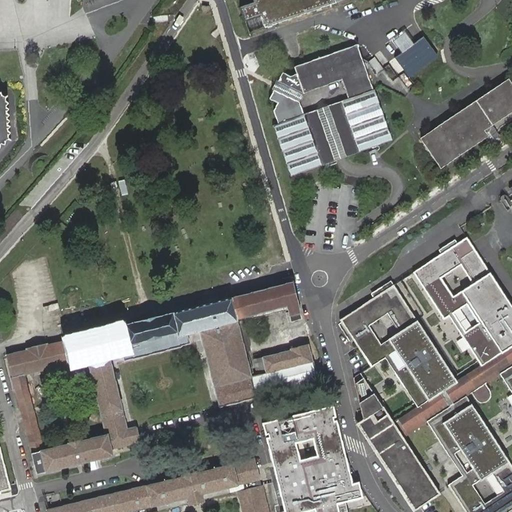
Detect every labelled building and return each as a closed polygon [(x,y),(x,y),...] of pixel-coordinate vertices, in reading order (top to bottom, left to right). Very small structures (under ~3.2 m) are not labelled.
[(261,15),(265,27),(342,0),(257,0),(256,1),(261,15)] [(261,15),(256,1),(240,6),(245,21),(261,15)] [(422,33),(393,55),(410,78),(439,56),(436,51),(422,33)] [(349,98),(367,149),(391,140),(357,44),(294,67),(297,73),(290,76),(282,72),(278,81),(279,82),(275,91),(274,90),(270,99),(278,103),(274,111),(278,124),(275,125),(293,175),(322,165),(304,114),(300,102),(304,93),(324,86),(327,80),(336,76),(342,79),(349,98)] [(370,60),(374,73),(377,72),(381,85),(397,80),(392,66),(381,69),(377,58),(370,60)] [(324,86),(342,79),(336,76),(327,80),(324,86)] [(492,124),(511,111),(511,84),(508,79),(481,97),(477,100),(441,125),(422,138),(441,167),(486,137),(488,135),(484,130),(492,124)] [(0,146),(0,147),(0,143),(5,143),(5,140),(12,139),(8,136),(11,132),(7,129),(10,125),(7,121),(10,119),(6,117),(9,113),(6,111),(9,107),(5,104),(8,101),(5,99),(8,94),(4,96),(1,94),(0,90),(0,146)] [(360,151),(367,149),(349,98),(342,101),(304,114),(322,165),(341,158),(360,151)] [(501,138),(492,124),(484,130),(488,135),(486,137),(491,145),(501,138)] [(511,185),(509,188),(510,189),(511,192),(499,200),(500,201),(505,198),(511,193),(511,307),(502,292),(504,292),(488,268),(487,269),(460,227),(439,240),(466,282),(448,293),(465,318),(482,306),(509,347),(456,381),(393,284),(340,319),(370,366),(384,357),(395,350),(405,364),(394,372),(417,407),(392,423),(398,432),(511,358),(511,185)] [(263,363),(255,364),(256,371),(255,371),(255,374),(251,375),(250,373),(245,352),(243,343),(243,340),(238,323),(241,322),(241,317),(287,305),(291,321),(302,318),(293,280),(292,277),(291,275),(283,277),(284,283),(171,311),(125,324),(66,338),(67,340),(48,344),(47,343),(43,344),(37,345),(26,348),(27,350),(6,355),(7,358),(12,377),(15,389),(20,408),(32,405),(24,375),(72,362),(87,358),(99,409),(104,428),(105,434),(43,450),(35,420),(24,423),(37,473),(37,474),(39,473),(49,471),(112,454),(111,448),(140,442),(136,426),(127,429),(109,353),(121,350),(124,360),(132,358),(132,359),(182,346),(181,345),(190,343),(188,334),(200,330),(219,406),(256,397),(255,393),(318,378),(313,360),(312,360),(308,344),(290,349),(290,350),(262,357),(263,363)] [(405,364),(395,350),(384,357),(394,372),(405,364)] [(511,358),(398,432),(400,434),(401,437),(426,421),(465,396),(471,392),(476,399),(478,401),(481,402),(484,402),(486,400),(489,398),(490,396),(490,393),(489,390),(485,383),(499,373),(511,364),(511,358)] [(511,364),(499,373),(511,393),(511,364)] [(398,432),(392,423),(360,372),(352,377),(362,418),(356,422),(376,451),(413,510),(430,499),(426,492),(434,487),(401,437),(400,434),(398,432)] [(508,511),(510,511),(511,509),(511,467),(465,396),(426,421),(449,457),(460,450),(472,469),(461,476),(448,485),(465,511),(508,511)] [(333,404),(260,421),(281,511),(348,511),(347,502),(363,498),(359,480),(352,482),(333,404)] [(32,405),(20,408),(24,423),(35,420),(32,405)] [(0,491),(10,489),(0,448),(0,491)] [(472,469),(460,450),(449,457),(461,476),(472,469)] [(260,494),(263,493),(260,479),(254,458),(46,509),(46,511),(154,511),(155,511),(151,511),(146,511),(145,507),(187,497),(188,504),(196,502),(204,500),(202,493),(244,483),(245,489),(239,490),(240,494),(244,511),(268,511),(266,502),(262,503),(260,494)]
